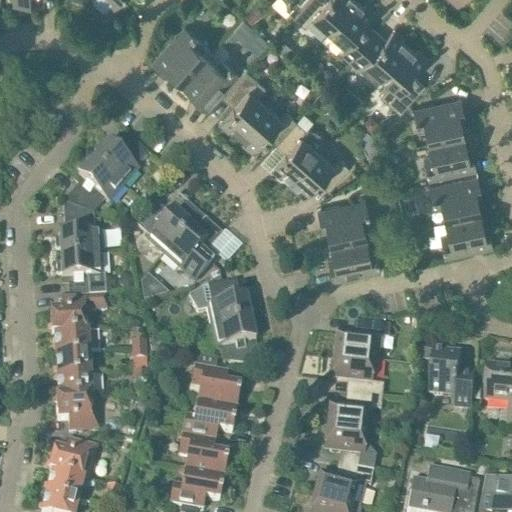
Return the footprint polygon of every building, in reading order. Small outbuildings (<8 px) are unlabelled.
[(91,0),(92,4),(100,12),(106,13),(112,6),(113,7),(119,0),(91,0)] [(286,0),(296,9),(303,0),(286,0)] [(313,16),(329,30),(356,0),(355,0),(308,0),(293,17),(304,26),(313,16)] [(356,0),(329,30),(335,36),(345,45),(340,52),(349,60),(376,30),(367,22),(375,13),(365,3),(363,6),(356,0)] [(243,14),(250,25),(263,17),(256,6),(243,14)] [(211,51),(184,27),(152,64),(168,78),(171,75),(182,84),(206,56),(211,51)] [(381,77),(408,47),(401,41),(404,38),(394,29),(385,39),(376,30),(349,60),(368,77),(373,70),(381,77)] [(276,49),(284,55),(291,48),(284,41),(276,49)] [(381,77),(389,85),(379,96),(399,114),(425,85),(413,75),(427,59),(417,50),(415,53),(408,47),(381,77)] [(221,60),(216,65),(206,56),(182,84),(192,94),(189,97),(205,112),(238,75),(221,60)] [(299,69),(312,80),(320,71),(308,59),(299,69)] [(231,129),(238,135),(264,105),(257,98),(265,88),(246,72),(224,98),(233,106),(229,110),(218,123),(228,132),(231,129)] [(318,99),(327,108),(334,100),(324,92),(318,99)] [(425,131),(427,144),(464,136),(461,122),(465,121),(461,100),(413,110),(417,132),(425,131)] [(264,105),(238,135),(244,141),(242,144),(252,152),(263,140),(266,136),(276,144),(296,121),(286,112),(280,119),(264,105)] [(317,131),(307,130),(296,121),(276,144),(285,152),(271,169),(280,178),(283,175),(290,181),(317,151),(326,140),(317,131)] [(97,156),(93,161),(123,188),(138,170),(135,167),(147,154),(125,134),(117,143),(112,138),(108,143),(105,146),(102,144),(94,153),(97,156)] [(464,136),(427,144),(430,157),(423,158),(428,181),(476,170),(471,149),(466,150),(464,136)] [(384,161),(380,147),(367,153),(373,166),(384,161)] [(338,159),(333,165),(317,151),(290,181),(296,187),(294,190),(304,198),(315,186),(319,182),(329,192),(349,168),(338,159)] [(63,204),(63,205),(94,215),(95,215),(106,202),(109,204),(123,188),(93,161),(89,165),(86,163),(78,171),(81,174),(73,183),(78,188),(63,204)] [(482,198),(477,177),(429,187),(434,210),(441,208),(444,221),(480,214),(477,199),(482,198)] [(370,223),(365,201),(317,211),(321,232),(326,231),(329,246),(365,238),(363,225),(370,223)] [(164,257),(191,226),(200,215),(186,203),(176,214),(173,211),(169,216),(156,204),(136,226),(150,238),(146,242),(164,257)] [(59,251),(59,258),(101,255),(99,232),(95,233),(94,216),(95,215),(94,215),(63,205),(65,227),(58,227),(59,235),(57,235),(58,239),(54,239),(55,251),(59,251)] [(488,226),(483,227),(480,214),(444,221),(446,234),(439,236),(444,258),(492,247),(488,226)] [(191,226),(164,257),(180,272),(184,268),(197,280),(217,258),(209,251),(223,235),(200,215),(191,226)] [(368,251),(365,238),(329,246),(332,260),(327,261),(332,282),(380,271),(375,249),(368,251)] [(68,287),(69,298),(88,297),(107,296),(107,277),(102,277),(101,255),(59,258),(60,265),(56,265),(56,277),(60,276),(61,280),(62,280),(63,288),(68,287)] [(251,300),(247,301),(246,297),(241,298),(240,292),(238,281),(207,287),(188,298),(198,314),(207,312),(211,329),(251,320),(249,313),(254,312),(251,300)] [(152,300),(170,295),(162,288),(152,300)] [(52,335),(54,335),(92,332),(91,313),(108,312),(107,296),(88,297),(69,298),(60,298),(61,311),(50,312),(52,335)] [(259,337),(257,325),(252,326),(251,320),(211,329),(216,350),(220,349),(223,363),(249,366),(251,351),(249,343),(255,341),(254,338),(259,337)] [(356,336),(352,335),(337,334),(335,357),(374,361),(376,337),(389,338),(390,327),(357,323),(356,336)] [(55,356),(89,354),(100,353),(99,332),(92,332),(54,335),(55,356)] [(132,343),(132,351),(146,350),(146,342),(132,343)] [(472,401),(474,384),(476,373),(460,371),(461,355),(448,353),(448,349),(425,346),(423,361),(433,361),(429,395),(456,398),(454,409),(471,411),(472,401)] [(133,361),(147,360),(146,350),(132,351),(133,361)] [(57,378),(90,375),(89,354),(55,356),(57,378)] [(197,362),(196,367),(216,371),(218,360),(203,357),(197,362)] [(332,380),(352,382),(350,395),(383,399),(384,385),(371,384),(374,361),(335,357),(332,380)] [(485,401),(510,404),(508,426),(511,426),(511,367),(488,365),(485,401)] [(200,389),(197,404),(236,411),(241,387),(222,384),(224,372),(216,371),(196,367),(194,367),(191,387),(200,389)] [(133,373),(135,383),(149,382),(148,372),(133,373)] [(57,378),(58,398),(58,399),(91,397),(91,396),(90,375),(57,378)] [(482,392),(474,384),(472,401),(481,402),(482,392)] [(329,406),(327,429),(366,433),(369,410),(382,411),(383,399),(350,395),(349,408),(329,406)] [(91,397),(58,399),(58,398),(56,398),(57,421),(68,421),(69,433),(98,431),(96,396),(91,396),(91,397)] [(214,430),(232,434),(236,411),(197,404),(194,418),(185,416),(182,436),(211,442),(214,430)] [(366,433),(327,429),(324,452),(344,454),(342,467),(374,473),(377,458),(365,444),(366,433)] [(187,457),(184,472),(224,479),(228,456),(209,453),(211,442),(182,436),(178,456),(187,457)] [(49,472),(51,473),(84,480),(84,481),(88,482),(97,447),(68,440),(65,452),(55,449),(49,472)] [(339,479),(335,478),(320,474),(314,497),(353,507),(359,484),(371,487),(374,473),(342,467),(339,479)] [(474,511),(480,484),(469,482),(470,476),(429,468),(426,483),(412,480),(406,511),(474,511)] [(169,505),(182,508),(199,511),(201,499),(220,502),(224,479),(184,472),(182,487),(173,485),(169,505)] [(78,502),(84,481),(84,480),(51,473),(46,493),(78,502)] [(511,511),(511,483),(485,478),(478,511),(511,511)] [(108,486),(105,496),(119,499),(122,490),(108,486)] [(75,511),(78,502),(46,493),(41,511),(75,511)] [(361,511),(362,510),(353,507),(314,497),(310,511),(361,511)]
